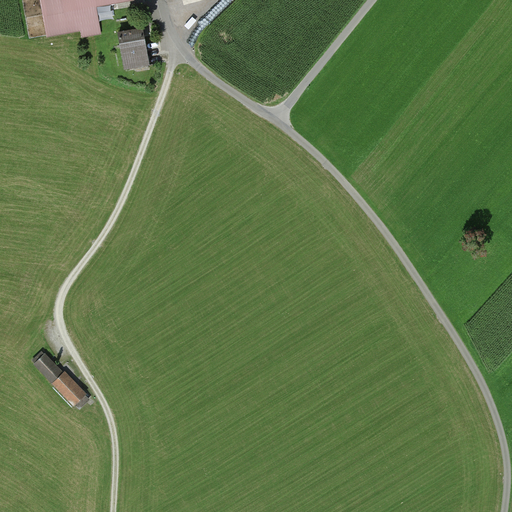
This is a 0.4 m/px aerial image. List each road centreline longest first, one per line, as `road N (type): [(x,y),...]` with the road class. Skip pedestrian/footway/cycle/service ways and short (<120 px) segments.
road 1 (track): [(504,511),(505,452),(465,352),(392,242),(277,117),(373,0)]
road 2 (track): [(177,52),(121,201),(59,304),(60,326),(109,415),(114,511)]
road 3 (residential): [(162,0),(177,52),(277,117)]
